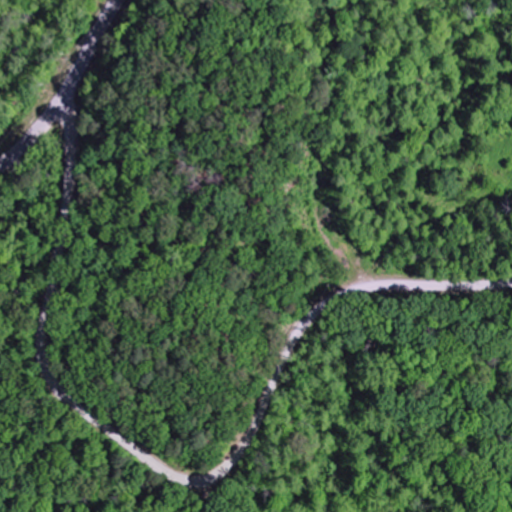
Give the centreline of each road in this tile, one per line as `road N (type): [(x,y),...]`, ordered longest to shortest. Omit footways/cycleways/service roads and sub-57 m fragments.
road 1 (residential): [(76,76),(61,251),(42,330),(45,365),(57,385),(162,472),(200,481),(225,469),(304,329),(336,299),(511,283)]
road 2 (secondary): [(0,163),(47,120),(120,0)]
